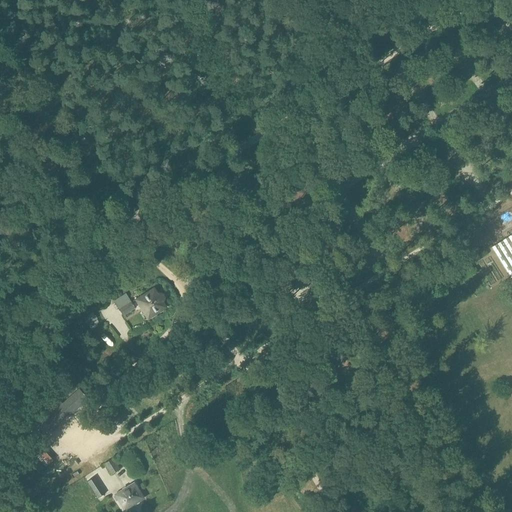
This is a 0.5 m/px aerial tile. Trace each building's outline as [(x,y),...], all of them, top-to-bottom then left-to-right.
[(511,279),(511,278),(511,236),(492,249),(511,279)] [(145,315),(165,302),(152,283),(133,294),(145,315)] [(124,317),(136,309),(127,296),(115,303),(124,317)] [(79,389),(44,419),(54,430),(89,400),(79,389)] [(113,459),(104,464),(111,475),(120,469),(113,459)] [(105,494),(95,477),(87,482),(98,498),(105,494)] [(134,482),(114,495),(125,511),(144,499),(134,482)]
